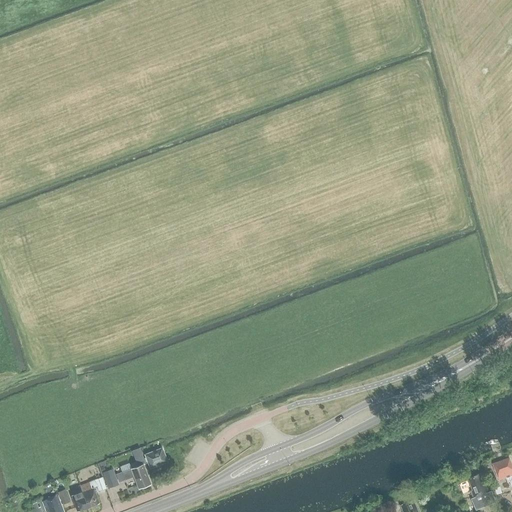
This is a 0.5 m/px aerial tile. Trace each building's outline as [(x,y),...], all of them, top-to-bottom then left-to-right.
[(166,461),(161,449),(145,455),(150,468),(166,461)] [(497,481),(505,478),(507,482),(511,480),(511,469),(508,459),(492,464),(497,481)] [(139,488),(149,484),(142,464),(122,472),(125,480),(134,476),(139,488)] [(112,469),(102,472),(108,488),(118,485),(112,469)] [(488,493),(480,474),(467,479),(471,491),(469,491),(473,500),(475,499),(479,509),(495,503),(491,492),(488,493)] [(102,478),(79,486),(88,508),(99,504),(93,488),(96,487),(98,492),(106,489),(102,478)] [(76,511),(77,511),(88,508),(79,486),(70,489),(72,495),(70,496),(76,511)] [(70,502),(65,489),(58,492),(63,505),(70,502)] [(63,511),(57,496),(41,502),(45,511),(63,511)] [(417,511),(413,500),(400,505),(402,511),(417,511)] [(36,503),(28,506),(30,511),(41,511),(40,507),(38,508),(36,503)]
